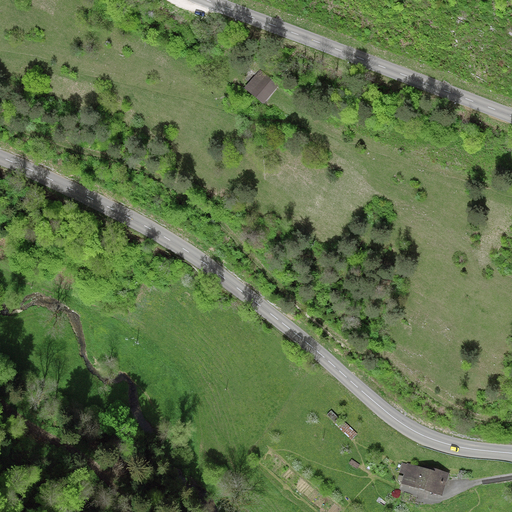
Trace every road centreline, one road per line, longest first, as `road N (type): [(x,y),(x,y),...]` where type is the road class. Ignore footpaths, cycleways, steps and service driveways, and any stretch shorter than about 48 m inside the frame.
road 1 (track): [(0,118),(166,179),(343,345),(383,355),(460,410),(511,421)]
road 2 (tertiary): [(511,453),(418,433),(182,247),(0,156)]
road 3 (track): [(0,47),(511,191)]
road 4 (tertiary): [(210,0),(511,115)]
road 5 (track): [(0,402),(82,457),(112,486),(124,511)]
